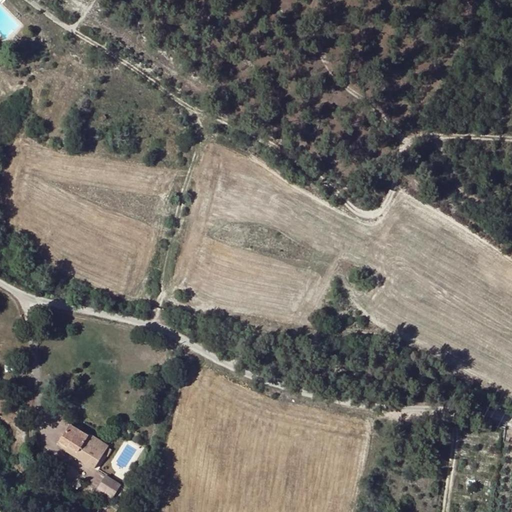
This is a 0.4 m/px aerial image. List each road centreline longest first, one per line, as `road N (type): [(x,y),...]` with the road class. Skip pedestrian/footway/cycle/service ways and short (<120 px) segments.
road 1 (track): [(28,0),(190,107),(274,146),(366,214),(383,204),(401,152),(418,137),(511,138)]
road 2 (residential): [(511,422),(488,412),(309,393),(238,370),(165,329),(0,281)]
road 3 (track): [(190,107),(200,148),(153,325)]
road 4 (track): [(427,137),(459,191),(511,228)]
